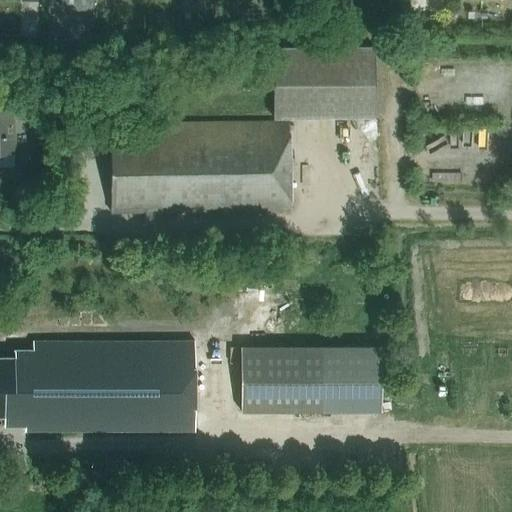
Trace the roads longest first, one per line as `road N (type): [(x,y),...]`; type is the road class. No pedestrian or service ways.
road 1 (track): [(511,220),(0,228)]
road 2 (unclassified): [(0,47),(366,36),(387,25),(393,0)]
road 3 (unknown): [(374,34),(397,108),(391,222)]
